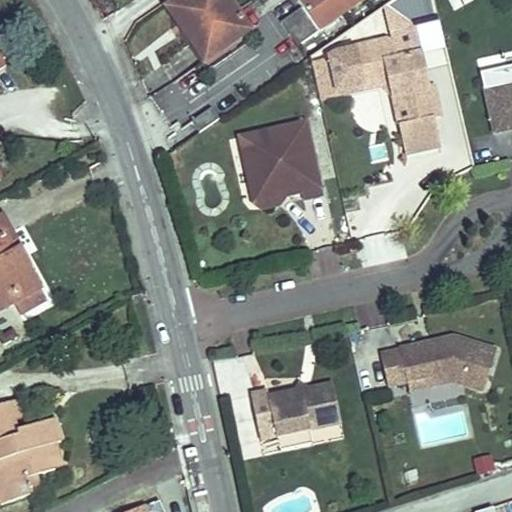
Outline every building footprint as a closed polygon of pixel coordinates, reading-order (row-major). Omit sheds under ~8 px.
[(228,0),(177,0),(167,8),(178,24),(183,21),(210,59),(250,31),(228,0)] [(364,0),(299,0),(297,2),(302,8),(280,23),(297,47),(364,0)] [(432,0),(394,0),(384,7),(413,28),(438,22),(432,0)] [(473,0),(447,0),(453,12),(474,1),(473,0)] [(413,28),(384,7),(393,46),(396,60),(419,54),(413,28)] [(183,21),(178,24),(204,62),(210,59),(183,21)] [(396,60),(393,46),(386,42),(333,54),(329,59),(335,91),(388,80),(405,155),(439,147),(433,120),(440,118),(433,88),(427,89),(419,54),(396,60)] [(157,69),(165,84),(196,66),(187,51),(157,69)] [(511,131),(509,126),(511,124),(511,67),(480,74),(494,135),(511,131)] [(388,80),(335,91),(337,97),(376,89),(388,80)] [(192,122),(199,133),(219,120),(211,109),(192,122)] [(239,138),(253,204),(272,200),(277,194),(285,192),(286,197),(301,194),(303,200),(321,196),(305,123),(239,138)] [(177,163),(172,153),(164,157),(169,167),(177,163)] [(272,200),(253,204),(261,210),(281,205),(286,197),(285,192),(277,194),(272,200)] [(10,232),(2,217),(0,217),(0,230),(3,236),(10,232)] [(3,236),(0,230),(0,309),(13,302),(20,316),(47,302),(39,288),(40,287),(24,257),(19,260),(15,253),(20,250),(10,232),(3,236)] [(24,257),(20,250),(15,253),(19,260),(24,257)] [(0,338),(4,345),(17,338),(13,330),(0,336),(0,338)] [(495,351),(451,337),(429,343),(431,349),(424,351),(422,344),(398,350),(398,351),(379,355),(387,387),(406,383),(428,377),(430,387),(450,382),(482,392),(495,351)] [(431,349),(429,343),(422,344),(424,351),(431,349)] [(428,377),(406,383),(408,392),(430,387),(428,377)] [(341,424),(332,384),(306,390),(302,397),(294,392),(268,398),(267,392),(250,395),(260,441),(276,438),(309,431),(341,424)] [(306,390),(299,385),(294,392),(302,397),(306,390)] [(16,400),(0,405),(0,416),(8,439),(18,436),(16,431),(13,422),(22,419),(16,400)] [(0,416),(0,505),(31,496),(26,480),(35,477),(55,471),(47,447),(54,444),(61,443),(53,419),(16,431),(18,436),(8,439),(0,416)] [(309,431),(276,438),(279,452),(312,445),(309,431)] [(54,444),(47,447),(55,471),(62,468),(54,444)] [(35,477),(26,480),(31,496),(40,493),(35,477)]
